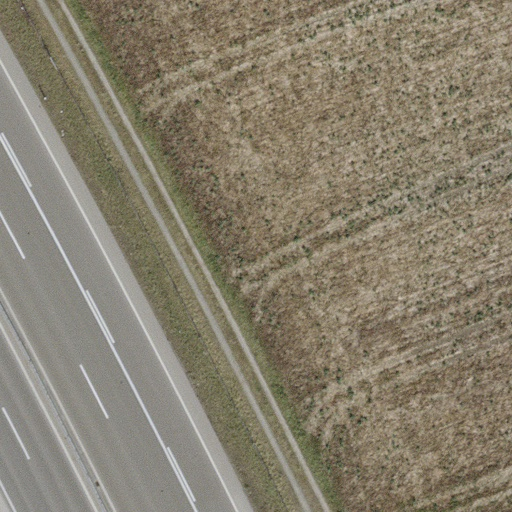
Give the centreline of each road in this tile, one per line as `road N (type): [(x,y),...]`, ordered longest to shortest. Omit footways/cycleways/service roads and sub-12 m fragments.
road 1 (track): [(311,511),(47,0)]
road 2 (motorway): [(157,511),(0,206)]
